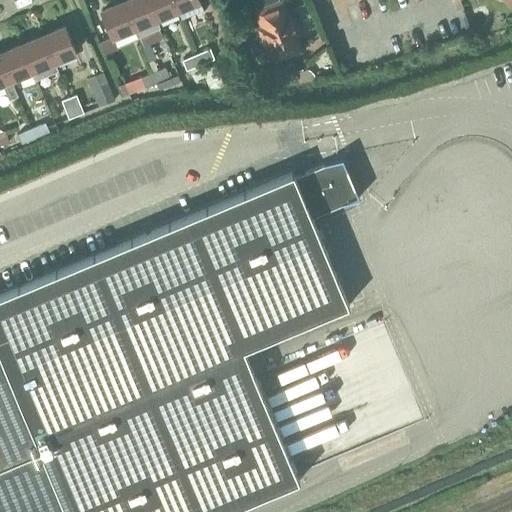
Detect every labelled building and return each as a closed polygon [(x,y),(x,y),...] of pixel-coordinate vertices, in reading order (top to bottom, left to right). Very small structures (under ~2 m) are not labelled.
[(157,19),(149,0),(130,0),(125,2),(135,28),(138,37),(160,27),(157,19)] [(149,0),(157,19),(179,10),(174,0),(149,0)] [(174,0),(179,10),(200,1),(200,0),(174,0)] [(278,4),(276,0),(263,0),(259,2),(262,10),(258,12),(264,27),(259,29),(246,35),(251,47),(264,42),(266,46),(271,44),(277,60),(302,50),(295,35),(300,33),(293,16),(289,18),(282,2),(278,4)] [(135,28),(125,2),(103,11),(113,37),(135,28)] [(45,36),(55,62),(77,53),(67,27),(45,36)] [(36,79),(58,70),(55,62),(45,36),(23,45),(33,71),(36,79)] [(11,80),(12,79),(33,71),(23,45),(1,54),(11,80)] [(198,55),(202,65),(214,60),(210,50),(198,55)] [(11,80),(1,54),(0,54),(0,84),(3,83),(9,99),(18,95),(12,79),(11,80)] [(201,65),(202,65),(198,55),(185,60),(189,70),(191,70),(201,65)] [(291,59),(271,67),(278,84),(289,83),(298,79),(299,83),(316,81),(314,75),(311,71),(305,68),(296,71),(291,59)] [(224,85),(216,64),(203,69),(212,90),(224,85)] [(205,76),(201,65),(191,70),(195,80),(205,76)] [(154,72),(159,83),(170,78),(166,68),(154,72)] [(116,101),(104,72),(89,78),(101,107),(116,101)] [(153,85),(159,83),(154,72),(141,78),(145,88),(153,85)] [(159,83),(153,85),(155,91),(179,81),(177,75),(170,78),(159,83)] [(145,88),(141,78),(120,86),(124,96),(145,88)] [(69,97),(77,116),(84,113),(77,94),(69,97)] [(69,118),(77,116),(69,97),(62,100),(69,118)] [(31,127),(37,141),(49,136),(43,122),(31,127)] [(24,146),(37,141),(31,127),(19,132),(24,146)] [(0,511),(223,511),(300,480),(245,349),(350,305),(313,218),(361,198),(356,186),(349,189),(341,172),(348,169),(343,157),(296,177),(294,173),(0,294),(0,511)]
